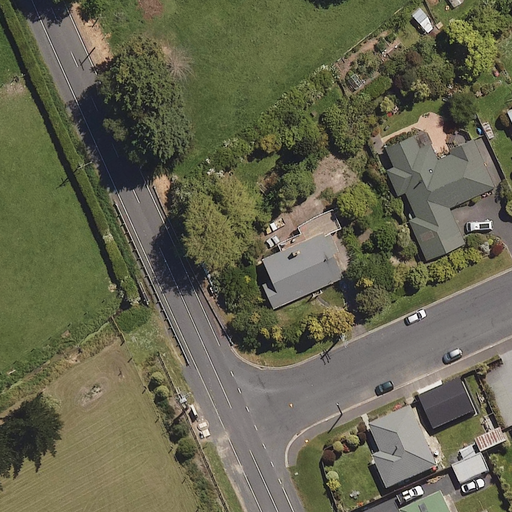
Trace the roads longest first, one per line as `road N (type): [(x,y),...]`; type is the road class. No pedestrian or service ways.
road 1 (unclassified): [(47,0),(238,421)]
road 2 (residential): [(238,421),(511,300)]
